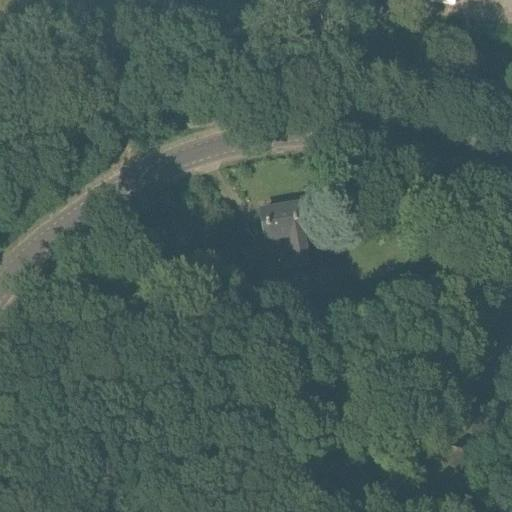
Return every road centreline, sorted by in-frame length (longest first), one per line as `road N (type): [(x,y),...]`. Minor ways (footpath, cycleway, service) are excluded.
road 1 (unclassified): [(0,286),(58,229),(118,189),(236,141),(357,131),(511,173)]
road 2 (track): [(499,363),(454,387),(351,374),(340,395),(345,477)]
